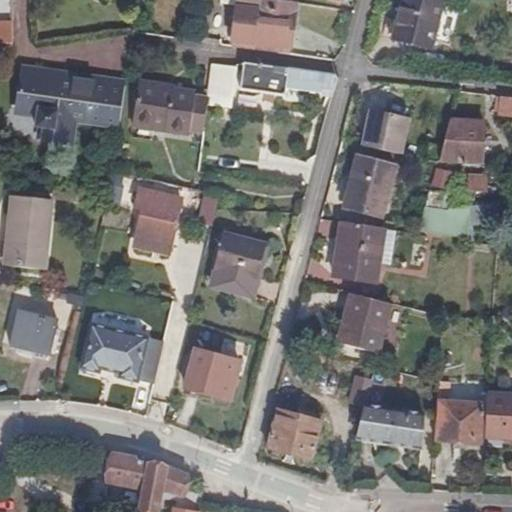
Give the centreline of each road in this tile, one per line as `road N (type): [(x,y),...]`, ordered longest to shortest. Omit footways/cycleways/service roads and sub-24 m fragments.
road 1 (residential): [(351,70),(242,475)]
road 2 (residential): [(20,0),(22,39),(33,49),(129,38),(351,70)]
road 3 (tertiary): [(0,426),(108,430),(242,475)]
road 4 (residential): [(351,70),(511,89)]
